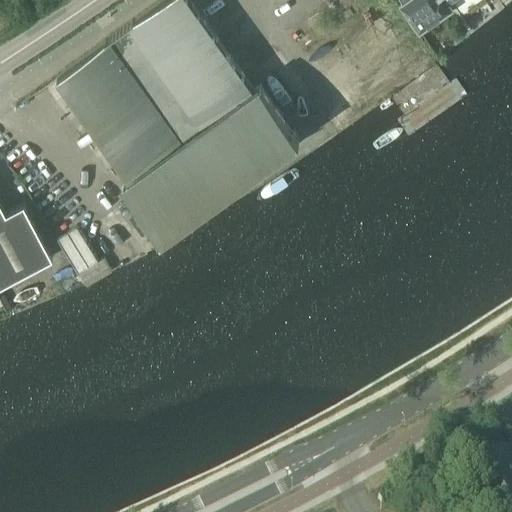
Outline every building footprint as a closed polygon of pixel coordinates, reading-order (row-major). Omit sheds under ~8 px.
[(133,199),(130,201),(143,220),(146,218),(158,234),(297,134),(260,83),(252,88),(189,0),(160,0),(56,76),(129,178),(121,183),(133,199)] [(405,0),(399,5),(418,32),(452,9),(445,0),(405,0)] [(0,283),(52,257),(23,202),(5,211),(0,202),(0,283)] [(78,223),(59,235),(80,268),(99,256),(78,223)] [(9,300),(4,303),(8,311),(13,308),(9,300)] [(468,511),(511,511),(511,465),(506,451),(471,464),(487,505),(468,511)]
